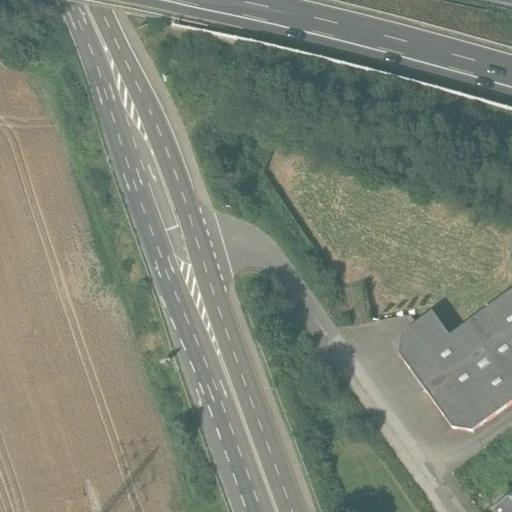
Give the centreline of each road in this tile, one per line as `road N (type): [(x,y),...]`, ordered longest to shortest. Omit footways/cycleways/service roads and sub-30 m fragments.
road 1 (unclassified): [(176,252),(235,245),(276,269),(453,511)]
road 2 (motorway): [(206,0),(511,76)]
road 3 (secondary): [(176,252),(271,511)]
road 4 (secondary): [(81,0),(176,252)]
